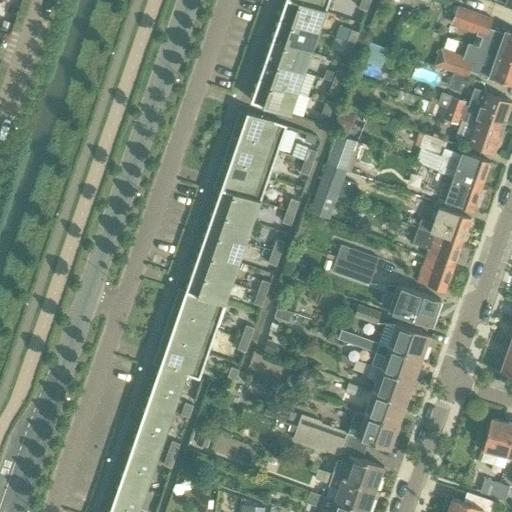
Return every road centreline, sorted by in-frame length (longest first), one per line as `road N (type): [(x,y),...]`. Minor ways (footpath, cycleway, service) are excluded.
road 1 (residential): [(231,0),(122,313)]
road 2 (unclassified): [(190,0),(82,300)]
road 3 (unclassified): [(82,300),(6,511)]
road 4 (residential): [(122,313),(46,509)]
road 5 (residential): [(511,221),(456,382)]
road 6 (residential): [(456,382),(411,511)]
